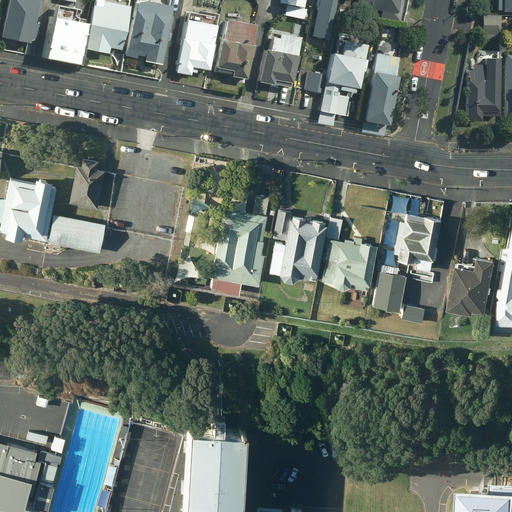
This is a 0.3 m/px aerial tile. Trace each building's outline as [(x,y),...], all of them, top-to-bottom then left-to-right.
[(8,0),(1,38),(30,44),(31,40),(35,40),(38,24),(34,24),(39,0),(8,0)] [(131,1),(127,0),(94,0),(84,50),(108,55),(110,48),(120,50),(131,1)] [(337,0),(319,0),(312,36),(330,40),(337,0)] [(359,0),(358,6),(382,9),(381,20),(400,22),(403,0),(359,0)] [(511,0),(497,0),(497,10),(503,10),(503,12),(511,11),(511,0)] [(136,10),(134,10),(125,56),(137,58),(137,55),(145,57),(144,62),(161,65),(171,17),(170,17),(172,7),(146,1),(137,3),(136,10)] [(304,20),(306,9),(287,5),(285,16),(304,20)] [(77,18),(78,11),(55,6),(53,18),(52,17),(44,60),(79,66),(87,25),(84,24),(85,20),(77,18)] [(501,19),(483,18),(483,39),(500,39),(501,19)] [(256,25),(225,20),(215,72),(232,75),(232,77),(247,79),(253,46),(252,46),(256,25)] [(189,40),(182,39),(176,73),(190,75),(191,67),(194,68),(209,71),(217,27),(207,25),(207,22),(202,21),(202,24),(192,22),(189,40)] [(268,51),(265,50),(259,82),(290,88),(291,84),(292,84),(298,56),(297,56),(301,38),(280,33),(279,35),(271,33),(268,51)] [(345,56),(333,53),(326,83),(325,82),(319,111),(345,116),(349,98),(344,96),(345,92),(354,94),(355,89),(359,90),(365,60),(364,59),(367,45),(352,42),(349,54),(346,54),(345,56)] [(398,58),(374,53),(371,69),(366,68),(362,88),(366,88),(360,120),(385,124),(398,58)] [(500,113),(500,58),(485,58),(485,65),(467,65),(467,121),(482,121),(482,116),(498,116),(498,113),(500,113)] [(325,75),(307,71),(303,89),(322,92),(325,75)] [(335,114),(319,111),(317,123),(332,126),(335,114)] [(383,124),(360,120),(358,132),(381,137),(383,124)] [(0,219),(2,220),(1,228),(7,229),(6,232),(22,235),(23,233),(46,237),(58,180),(36,175),(35,180),(11,175),(6,197),(0,196),(0,159),(2,149),(0,148),(0,219)] [(96,208),(103,171),(95,169),(97,160),(81,157),(80,166),(74,165),(67,203),(96,208)] [(146,173),(117,169),(109,225),(139,230),(146,173)] [(242,279),(259,282),(265,252),(262,251),(264,238),(263,238),(267,213),(266,213),(269,195),(256,193),(253,210),(225,204),(211,273),(213,273),(211,286),(240,291),(242,279)] [(292,209),(278,206),(273,235),(287,237),(286,242),(275,239),(270,269),(280,270),(285,277),(293,279),(300,274),(317,278),(327,221),(326,221),(326,218),(313,215),(313,217),(306,216),(306,214),(292,212),(292,209)] [(100,250),(106,221),(54,211),(48,239),(100,250)] [(434,258),(441,217),(407,211),(405,220),(400,218),(394,250),(399,251),(398,257),(415,260),(416,254),(434,258)] [(200,216),(187,214),(182,244),(194,246),(200,216)] [(343,217),(331,215),(327,235),(339,237),(343,217)] [(371,283),(378,241),(362,238),(362,236),(355,234),(355,238),(346,236),(345,239),(329,235),(321,277),(334,280),(339,285),(345,287),(351,284),(368,287),(369,282),(371,283)] [(499,304),(499,324),(511,323),(511,246),(505,246),(495,292),(502,294),(499,304)] [(479,307),(490,309),(499,257),(482,254),(480,263),(460,260),(452,306),(478,310),(479,307)] [(405,277),(379,273),(374,304),(399,308),(405,277)] [(421,321),(424,307),(404,303),(401,317),(421,321)] [(215,420),(193,418),(187,511),(244,511),(249,422),(226,421),(228,402),(220,402),(218,402),(216,402),(215,420)] [(0,505),(23,511),(31,481),(40,483),(35,506),(48,509),(54,483),(42,480),(43,477),(53,480),(58,461),(60,462),(62,455),(42,450),(40,459),(34,458),(37,446),(0,437),(0,505)] [(116,466),(108,464),(103,481),(111,484),(116,466)] [(511,511),(511,472),(501,472),(501,477),(463,472),(460,511),(511,511)] [(110,490),(102,487),(97,504),(105,506),(110,490)]
